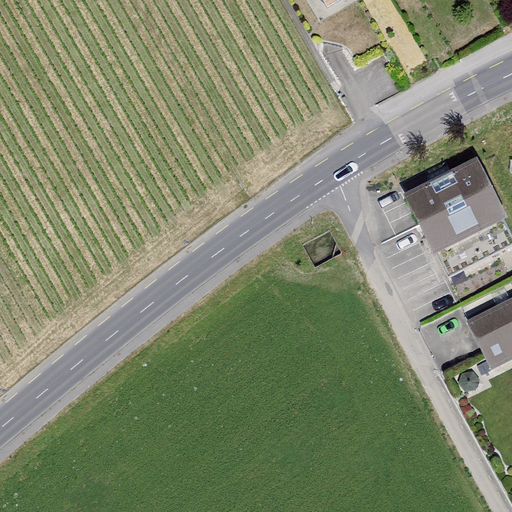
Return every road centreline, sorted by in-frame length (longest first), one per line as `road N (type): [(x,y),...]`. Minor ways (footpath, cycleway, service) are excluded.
road 1 (secondary): [(0,431),(151,304),(330,176)]
road 2 (residential): [(330,176),(427,382),(500,511)]
road 3 (secondary): [(330,176),(511,75)]
